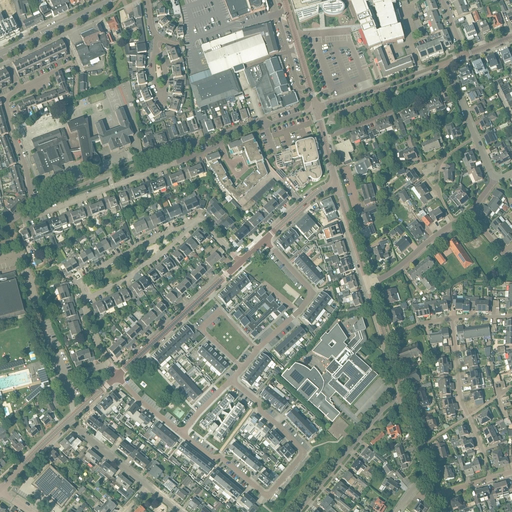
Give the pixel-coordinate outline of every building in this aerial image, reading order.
[(26,0),(25,0),(17,2),(20,16),(26,15),(23,5),(28,4),(26,0)] [(49,0),(53,8),(50,9),(54,17),(61,14),(67,11),(72,8),(67,0),(49,0)] [(222,0),(231,21),(266,7),(264,0),(222,0)] [(293,0),(293,1),(297,13),(297,14),(300,22),(319,14),(324,12),(325,13),(326,13),(327,14),(329,14),(330,15),(331,15),(333,15),(334,15),(335,15),(337,15),(338,14),(339,14),(341,13),(342,13),(342,12),(343,12),(343,11),(344,11),(344,10),(344,9),(344,8),(344,7),(344,6),(344,5),(343,5),(343,4),(342,4),(341,3),(340,3),(339,3),(341,1),(343,1),(342,0),(293,0)] [(350,0),(369,50),(372,49),(373,51),(374,52),(388,47),(387,46),(393,44),(393,43),(397,42),(398,44),(404,43),(403,40),(405,40),(404,38),(405,38),(402,28),(399,21),(401,20),(398,11),(397,11),(395,5),(396,5),(395,0),(350,0)] [(456,6),(457,9),(465,6),(462,0),(461,0),(459,1),(453,3),(455,7),(456,6)] [(502,1),(499,2),(503,13),(507,12),(502,1)] [(39,8),(40,10),(42,12),(41,13),(44,18),(51,14),(47,6),(45,2),(41,4),(42,7),(39,8)] [(165,10),(161,3),(158,4),(158,7),(157,8),(158,13),(157,13),(157,17),(158,17),(166,16),(165,10)] [(427,14),(436,10),(438,9),(436,6),(438,6),(437,4),(428,7),(430,12),(427,13),(427,14)] [(465,6),(457,9),(458,12),(457,12),(459,17),(467,13),(466,10),(470,8),(468,5),(465,6)] [(136,29),(139,43),(145,42),(143,28),(141,28),(140,19),(141,19),(139,7),(133,10),(134,12),(133,13),(135,20),(136,24),(137,29),(136,29)] [(427,14),(429,20),(438,17),(436,10),(427,14)] [(132,20),(135,20),(133,13),(128,15),(128,16),(129,21),(123,24),(125,29),(126,29),(127,32),(136,28),(134,25),(132,20)] [(40,14),(33,17),(34,19),(37,25),(44,22),(42,17),(40,14)] [(465,30),(463,30),(468,41),(474,39),(473,37),(477,36),(472,23),(474,22),(471,14),(465,17),(468,23),(469,28),(465,30)] [(499,14),(492,17),(495,25),(493,26),(494,29),(503,26),(501,21),(502,21),(499,14)] [(0,38),(3,37),(3,38),(8,35),(14,32),(14,33),(19,30),(18,30),(19,30),(13,17),(9,20),(8,21),(9,22),(5,24),(3,20),(1,16),(0,15),(0,22),(1,25),(0,26),(0,38)] [(169,23),(165,18),(165,17),(166,16),(158,17),(159,23),(160,25),(159,25),(162,28),(163,28),(169,23)] [(34,19),(33,17),(23,22),(26,30),(37,25),(34,19)] [(429,20),(432,27),(440,24),(439,21),(440,21),(438,17),(429,20)] [(118,26),(119,26),(116,19),(112,20),(112,21),(107,23),(110,30),(114,29),(117,36),(121,34),(121,29),(120,29),(118,26)] [(481,28),(481,29),(483,34),(490,31),(488,25),(487,26),(485,21),(482,23),(484,27),(481,28)] [(172,35),(175,28),(169,25),(168,24),(169,23),(163,28),(166,32),(168,33),(168,34),(171,36),(172,35)] [(243,65),(278,53),(278,52),(277,53),(270,25),(270,24),(245,31),(242,32),(201,46),(210,70),(189,78),(190,85),(227,71),(230,70),(233,69),(234,74),(245,70),(243,65)] [(440,24),(432,27),(435,34),(444,30),(442,26),(441,27),(440,24)] [(100,26),(93,29),(94,31),(101,45),(102,44),(104,48),(107,50),(109,49),(108,45),(107,40),(106,38),(103,29),(101,30),(100,26)] [(179,38),(183,37),(182,29),(176,29),(174,29),(175,28),(172,35),(177,37),(179,37),(179,38)] [(83,42),(74,46),(75,49),(83,68),(88,65),(89,67),(91,66),(91,65),(100,62),(98,58),(105,55),(102,48),(101,45),(94,31),(93,29),(80,34),(81,37),(83,42)] [(447,31),(441,33),(443,39),(417,49),(422,62),(444,53),(442,49),(450,46),(449,44),(451,44),(447,31)] [(440,36),(439,34),(427,39),(429,43),(431,42),(430,40),(440,36)] [(62,41),(54,45),(60,59),(63,58),(60,53),(64,51),(66,56),(69,55),(62,41)] [(145,42),(139,43),(136,43),(136,47),(135,51),(130,52),(128,44),(124,45),(125,56),(126,56),(129,56),(144,57),(144,56),(142,56),(142,53),(146,53),(145,42)] [(54,45),(46,49),(52,63),(54,62),(52,57),(56,55),(58,60),(60,59),(54,45)] [(168,52),(167,52),(169,58),(177,55),(175,49),(174,50),(174,48),(166,46),(168,52)] [(379,65),(380,68),(395,62),(390,47),(388,47),(374,52),(377,60),(374,61),(374,60),(376,66),(376,65),(379,65)] [(46,49),(37,53),(44,67),(46,66),(44,61),(47,59),(50,64),(52,63),(46,49)] [(511,55),(511,56),(508,50),(500,53),(504,64),(510,62),(511,65),(511,55)] [(37,53),(29,57),(36,71),(38,70),(36,64),(39,63),(42,68),(44,67),(37,53)] [(177,55),(169,58),(170,61),(171,61),(173,65),(184,62),(182,58),(179,59),(177,55)] [(395,62),(380,68),(384,79),(414,67),(413,65),(415,64),(412,55),(395,62)] [(486,59),(488,63),(491,69),(496,67),(498,71),(503,69),(499,60),(499,61),(497,62),(494,56),(486,59)] [(29,57),(21,61),(28,75),(30,73),(28,68),(31,67),(34,72),(36,71),(29,57)] [(295,104),(279,58),(265,63),(249,69),(265,115),(276,111),(276,108),(278,107),(279,110),(295,104)] [(21,61),(13,65),(20,78),(22,77),(20,72),(23,71),(26,76),(28,75),(21,61)] [(484,77),(487,76),(489,80),(491,79),(489,75),(486,66),(483,67),(481,61),(473,64),(475,68),(474,69),(475,70),(477,74),(483,72),(484,77)] [(173,67),(172,68),(173,73),(181,72),(181,68),(184,68),(184,62),(173,65),(173,67)] [(132,68),(132,72),(143,71),(144,69),(144,67),(145,67),(145,63),(136,63),(132,63),(132,68)] [(476,88),(479,87),(472,71),(469,72),(467,68),(459,71),(461,75),(460,75),(460,76),(462,83),(469,80),(471,84),(475,83),(476,86),(475,86),(476,88)] [(6,70),(0,73),(0,79),(4,88),(6,87),(4,82),(7,80),(10,85),(12,84),(6,70)] [(190,85),(198,108),(208,105),(217,102),(225,99),(234,96),(239,94),(230,70),(227,71),(190,85)] [(132,72),(132,75),(133,78),(137,77),(137,81),(146,79),(145,74),(144,74),(144,71),(143,71),(132,72)] [(54,75),(56,80),(63,78),(66,77),(65,76),(63,77),(61,72),(54,75)] [(181,72),(173,73),(173,77),(174,77),(175,79),(175,81),(186,81),(189,81),(188,79),(186,79),(186,76),(182,76),(181,72)] [(58,86),(65,83),(64,83),(65,83),(63,78),(56,80),(58,86)] [(135,91),(147,88),(146,83),(147,83),(146,79),(137,81),(138,85),(134,85),(135,91)] [(173,86),(173,89),(182,90),(182,86),(186,86),(190,87),(189,81),(186,81),(175,81),(175,84),(175,86),(173,86)] [(65,83),(58,86),(60,90),(69,94),(68,92),(65,83)] [(473,94),(469,96),(472,103),(477,101),(479,100),(478,97),(483,94),(482,90),(484,89),(482,86),(480,87),(479,87),(476,88),(475,89),(476,92),(473,94)] [(151,95),(149,91),(148,92),(147,88),(135,91),(137,96),(141,94),(142,98),(151,95)] [(185,95),(181,94),(182,90),(173,89),(173,93),(174,93),(174,97),(185,100),(185,95)] [(60,90),(55,92),(58,98),(62,97),(65,95),(69,94),(60,90)] [(241,93),(239,94),(234,96),(236,101),(242,121),(248,119),(245,110),(242,111),(238,98),(243,96),(242,92),(241,93)] [(142,108),(153,103),(151,99),(152,98),(151,95),(142,98),(144,102),(140,103),(142,108)] [(234,96),(225,99),(227,105),(233,124),(239,122),(236,113),(234,114),(230,103),(236,101),(234,96)] [(439,99),(432,101),(436,110),(436,109),(437,112),(446,108),(445,106),(449,104),(454,103),(452,96),(444,99),(446,102),(441,103),(439,99)] [(183,105),(185,100),(174,97),(174,98),(172,102),(171,101),(170,105),(179,108),(180,104),(183,105)] [(33,98),(28,100),(31,107),(36,105),(34,100),(33,98)] [(231,125),(228,115),(225,116),(222,106),(227,105),(225,99),(217,102),(219,107),(218,108),(225,127),(231,125)] [(23,102),(23,104),(26,110),(25,109),(31,107),(28,100),(23,102)] [(428,109),(422,111),(423,115),(425,118),(425,119),(429,117),(429,115),(430,112),(436,110),(432,101),(426,104),(428,109)] [(486,105),(484,101),(475,105),(477,108),(474,110),(477,117),(484,114),(482,110),(486,108),(485,106),(486,105)] [(222,127),(219,118),(217,119),(214,109),(218,108),(219,107),(217,102),(208,105),(210,109),(214,122),(215,125),(216,129),(222,127)] [(148,116),(158,109),(156,106),(155,106),(153,103),(142,108),(148,116)] [(26,110),(23,104),(18,106),(18,107),(16,108),(18,112),(20,111),(20,113),(25,111),(26,110)] [(179,108),(170,105),(169,110),(170,111),(169,112),(165,113),(167,120),(171,118),(174,117),(175,117),(174,115),(175,113),(177,113),(179,108)] [(199,109),(195,110),(197,118),(202,116),(207,129),(206,129),(207,133),(211,132),(211,131),(213,131),(210,121),(208,122),(204,111),(210,109),(208,105),(198,108),(199,109)] [(167,120),(165,113),(161,115),(160,112),(158,109),(148,116),(151,114),(154,118),(153,119),(156,123),(167,120)] [(423,115),(422,111),(416,114),(414,109),(407,112),(411,120),(420,116),(420,117),(423,118),(425,118),(423,115)] [(95,153),(91,144),(100,140),(102,148),(108,145),(111,153),(130,145),(128,138),(133,136),(129,125),(123,110),(115,113),(121,128),(106,134),(102,123),(95,125),(99,136),(90,140),(88,120),(84,121),(83,118),(67,125),(71,134),(77,132),(80,149),(69,150),(65,139),(67,139),(64,131),(60,133),(59,130),(31,141),(34,148),(36,148),(38,154),(32,156),(40,177),(49,174),(49,173),(53,171),(54,174),(63,171),(61,165),(65,163),(66,165),(74,162),(70,153),(81,151),(83,163),(87,160),(87,161),(88,162),(89,163),(90,164),(91,164),(92,165),(93,165),(94,165),(95,165),(96,165),(97,166),(97,165),(98,165),(99,165),(99,164),(100,164),(100,163),(100,162),(100,161),(100,160),(100,159),(99,158),(99,157),(98,156),(97,155),(97,154),(95,153)] [(195,123),(198,122),(197,118),(195,110),(191,112),(193,117),(186,119),(188,125),(191,134),(191,133),(195,132),(195,131),(198,130),(195,123)] [(402,123),(411,120),(407,112),(401,114),(403,119),(397,122),(399,129),(400,131),(405,129),(402,123)] [(487,116),(485,117),(480,119),(482,123),(479,124),(483,132),(485,131),(486,131),(485,130),(490,128),(487,123),(496,118),(494,113),(487,116)] [(188,133),(185,126),(188,125),(186,119),(184,114),(181,115),(184,123),(177,125),(176,125),(177,129),(178,128),(181,137),(185,135),(184,134),(188,133)] [(178,140),(175,129),(177,129),(176,125),(177,125),(174,117),(171,118),(174,126),(167,129),(169,134),(170,139),(171,142),(178,140)] [(389,119),(382,122),(386,130),(392,127),(394,131),(399,129),(397,122),(391,124),(389,119)] [(376,128),(371,130),(372,132),(374,137),(378,135),(377,134),(386,130),(382,122),(376,125),(376,126),(375,126),(376,128)] [(462,136),(460,132),(461,132),(460,128),(455,130),(452,124),(445,127),(447,131),(450,136),(452,135),(454,141),(458,139),(458,138),(462,136)] [(364,129),(357,132),(360,140),(361,140),(362,142),(366,140),(366,141),(371,139),(371,141),(372,141),(375,139),(374,137),(372,132),(371,130),(366,132),(365,130),(365,131),(364,129)] [(488,136),(484,138),(488,146),(498,141),(494,133),(493,130),(486,133),(488,136)] [(142,140),(144,146),(146,150),(153,148),(150,141),(154,140),(151,131),(144,133),(146,139),(142,140)] [(170,139),(169,134),(168,134),(167,131),(162,132),(153,135),(154,138),(155,138),(156,142),(158,141),(160,146),(167,143),(166,140),(169,139),(170,139)] [(351,144),(360,140),(357,132),(351,135),(351,136),(347,137),(348,140),(349,140),(351,144)] [(421,145),(423,149),(425,153),(436,149),(436,150),(441,148),(439,144),(442,142),(443,143),(439,133),(434,135),(435,139),(421,145)] [(256,164),(263,161),(256,144),(254,145),(253,142),(256,141),(253,136),(240,141),(241,142),(238,143),(238,142),(228,146),(230,152),(231,151),(233,156),(238,154),(239,154),(245,152),(250,165),(255,163),(256,164)] [(405,150),(399,153),(399,159),(406,159),(407,161),(414,158),(415,160),(418,159),(413,148),(416,147),(412,136),(408,137),(410,142),(408,143),(410,148),(408,149),(407,149),(406,149),(405,149),(405,150)] [(0,145),(2,145),(9,142),(6,137),(0,139),(0,140),(1,142),(0,142),(0,145)] [(303,144),(303,145),(300,146),(300,144),(295,145),(296,149),(293,150),(292,148),(288,149),(288,151),(281,153),(282,155),(274,157),(277,167),(279,170),(286,168),(285,168),(284,168),(283,165),(292,163),(291,161),(302,158),(305,174),(302,174),(301,172),(292,179),(290,176),(293,174),(292,174),(286,179),(295,190),(295,189),(297,187),(298,189),(302,186),(301,185),(303,184),(305,185),(305,186),(309,183),(307,180),(309,178),(310,179),(311,180),(312,181),(313,181),(314,182),(315,182),(316,182),(317,181),(318,181),(319,180),(320,179),(321,178),(321,177),(321,175),(321,174),(319,168),(317,169),(316,164),(317,163),(316,163),(315,161),(317,160),(316,156),(315,153),(318,152),(317,148),(316,148),(315,145),(316,145),(315,140),(307,142),(304,142),(304,143),(303,143),(303,144)] [(349,153),(354,151),(351,144),(349,140),(348,140),(344,142),(344,141),(341,142),(341,143),(335,146),(342,164),(344,163),(351,160),(349,153)] [(2,145),(4,150),(11,148),(9,142),(2,145)] [(5,156),(12,153),(13,153),(11,148),(4,150),(6,156),(5,156)] [(504,156),(500,157),(504,165),(510,161),(505,151),(502,152),(504,156)] [(461,171),(461,172),(462,173),(467,170),(468,170),(474,167),(475,167),(473,163),(476,162),(472,152),(465,155),(469,165),(467,166),(468,169),(461,171)] [(209,167),(209,168),(218,163),(216,161),(220,159),(218,153),(205,158),(207,164),(209,163),(210,166),(209,167)] [(504,165),(500,157),(497,159),(496,155),(493,157),(498,168),(504,165)] [(376,169),(374,165),(378,163),(375,156),(370,158),(369,156),(358,161),(359,164),(355,166),(359,177),(367,174),(366,171),(371,169),(372,169),(373,170),(376,169)] [(194,168),(198,178),(199,178),(198,176),(206,173),(202,162),(196,164),(197,167),(194,168)] [(231,196),(232,195),(233,189),(231,187),(232,186),(229,180),(228,180),(225,176),(226,176),(220,164),(219,165),(218,163),(209,168),(212,172),(213,171),(217,178),(216,179),(221,187),(222,187),(224,190),(225,190),(231,196)] [(233,189),(232,195),(233,196),(232,197),(238,202),(243,197),(243,196),(246,194),(253,188),(253,187),(259,181),(260,182),(263,179),(267,175),(265,170),(264,170),(262,165),(257,167),(258,170),(255,173),(254,173),(244,182),(245,182),(242,186),(241,185),(236,189),(235,189),(233,189)] [(454,172),(454,170),(454,165),(446,165),(446,172),(444,172),(444,183),(452,182),(452,172),(454,172)] [(5,176),(5,177),(19,173),(18,166),(9,169),(11,173),(4,175),(4,177),(5,176)] [(183,169),(188,180),(196,177),(197,179),(198,178),(194,168),(190,169),(189,167),(183,169)] [(481,176),(482,176),(479,169),(475,170),(474,167),(468,170),(467,170),(462,173),(462,174),(460,184),(462,177),(463,175),(468,172),(469,175),(472,174),(475,183),(483,180),(481,176)] [(175,175),(179,185),(180,185),(180,183),(188,180),(183,169),(178,171),(179,174),(175,175)] [(399,170),(397,171),(398,176),(405,174),(407,175),(406,176),(412,184),(419,179),(413,171),(410,173),(408,170),(405,171),(404,169),(399,170)] [(277,171),(275,173),(282,180),(286,176),(280,170),(277,171)] [(12,177),(13,181),(21,179),(19,173),(5,177),(5,179),(9,178),(12,177)] [(165,176),(169,187),(177,184),(178,186),(179,185),(175,175),(172,176),(171,174),(165,176)] [(156,182),(160,190),(169,187),(165,176),(159,178),(160,181),(156,182)] [(9,187),(10,189),(23,186),(21,179),(13,181),(14,186),(9,187)] [(276,185),(272,180),(241,209),(241,210),(245,213),(254,205),(254,204),(256,203),(276,185)] [(146,183),(150,194),(160,190),(156,182),(153,183),(152,181),(146,183)] [(138,189),(141,198),(150,194),(146,183),(140,185),(141,188),(138,189)] [(372,185),(367,186),(362,188),(366,201),(364,202),(365,206),(370,204),(375,203),(374,199),(376,199),(372,185)] [(423,185),(419,188),(416,190),(421,198),(420,199),(424,205),(431,199),(427,194),(429,193),(423,185)] [(15,190),(17,194),(24,192),(25,192),(23,186),(10,189),(11,191),(15,190)] [(454,200),(453,201),(458,207),(461,205),(462,205),(469,200),(465,195),(468,193),(465,189),(462,186),(457,191),(455,192),(456,193),(457,194),(453,198),(454,200)] [(127,190),(132,201),(141,198),(138,189),(134,190),(133,188),(127,190)] [(132,201),(127,190),(121,192),(122,195),(119,196),(121,202),(119,202),(122,208),(129,205),(128,202),(132,201)] [(410,200),(404,190),(396,195),(398,198),(400,197),(404,203),(410,200)] [(496,190),(492,195),(494,197),(501,201),(503,203),(506,200),(504,198),(505,197),(500,193),(496,190)] [(277,195),(275,198),(278,201),(283,206),(288,202),(286,200),(289,197),(287,195),(287,194),(286,195),(283,191),(282,191),(277,195)] [(24,192),(17,194),(18,197),(16,199),(21,204),(25,200),(26,199),(24,192)] [(188,197),(193,210),(196,208),(197,210),(200,209),(203,210),(205,205),(206,202),(200,200),(198,196),(196,197),(194,193),(190,195),(191,196),(188,197)] [(116,203),(114,198),(111,199),(110,197),(104,199),(108,210),(115,207),(117,212),(120,211),(117,203),(116,203)] [(179,200),(186,215),(191,213),(191,211),(193,210),(188,197),(180,201),(179,200)] [(494,197),(490,202),(499,209),(503,203),(501,201),(494,197)] [(275,198),(268,204),(274,211),(276,208),(278,210),(283,206),(278,201),(275,198)] [(16,199),(13,202),(10,199),(9,201),(17,209),(22,204),(21,204),(16,199)] [(99,204),(95,205),(99,213),(100,216),(101,215),(100,213),(108,210),(104,199),(98,201),(99,204)] [(321,206),(320,207),(321,210),(322,210),(325,217),(328,223),(338,219),(335,212),(336,212),(330,199),(320,203),(321,206)] [(177,206),(172,208),(176,217),(179,216),(180,218),(186,215),(179,200),(175,202),(177,206)] [(212,214),(214,217),(221,210),(217,206),(218,205),(213,200),(209,203),(212,206),(206,211),(210,216),(212,214)] [(232,200),(230,202),(237,208),(239,206),(232,200)] [(17,209),(9,201),(7,203),(9,205),(6,208),(12,214),(17,209)] [(490,202),(487,207),(495,214),(499,209),(490,202)] [(91,204),(85,206),(89,217),(99,213),(95,205),(92,206),(91,204)] [(263,209),(260,211),(268,220),(273,215),(271,213),(274,211),(268,204),(263,209)] [(484,205),(480,211),(485,214),(483,216),(487,219),(489,220),(490,218),(489,217),(490,215),(492,217),(495,214),(487,207),(484,205)] [(80,211),(77,212),(80,220),(83,219),(83,220),(84,221),(85,220),(86,219),(85,218),(89,217),(85,206),(79,208),(80,211)] [(365,226),(373,223),(369,214),(373,213),(374,213),(378,211),(376,206),(364,211),(365,214),(361,215),(363,222),(362,222),(363,226),(364,226),(365,226)] [(167,209),(163,210),(169,223),(174,220),(173,218),(176,217),(172,208),(168,210),(167,209)] [(155,215),(159,224),(162,223),(163,225),(169,223),(163,210),(162,209),(154,213),(155,215)] [(432,222),(433,221),(436,219),(438,222),(444,218),(439,209),(432,213),(432,212),(428,214),(432,222)] [(214,220),(219,225),(228,216),(226,213),(225,214),(221,210),(214,217),(216,219),(214,220)] [(72,211),(66,213),(71,224),(74,223),(75,226),(81,223),(80,220),(77,212),(73,214),(72,211)] [(258,213),(253,218),(259,224),(262,222),(264,224),(268,220),(260,211),(258,213)] [(61,218),(58,219),(60,224),(61,228),(71,224),(66,213),(60,215),(61,218)] [(150,216),(146,218),(152,230),(157,228),(156,226),(159,224),(155,215),(150,218),(150,216)] [(228,216),(219,225),(223,230),(225,228),(227,230),(234,224),(229,219),(230,219),(228,217),(228,216)] [(307,216),(298,224),(295,227),(309,242),(311,241),(315,237),(313,235),(319,229),(307,216)] [(427,216),(422,220),(428,227),(433,223),(427,216)] [(54,218),(48,220),(52,231),(53,233),(55,232),(57,232),(58,232),(59,233),(61,232),(63,232),(61,228),(60,224),(58,219),(55,221),(54,218)] [(144,221),(138,223),(142,232),(145,231),(146,233),(152,230),(146,218),(143,219),(144,221)] [(249,228),(253,233),(258,229),(256,227),(259,224),(253,218),(249,221),(248,221),(245,224),(246,224),(249,228)] [(495,230),(497,229),(503,224),(499,218),(490,225),(495,230)] [(43,225),(39,226),(43,237),(53,233),(52,231),(48,220),(42,222),(43,225)] [(422,229),(419,224),(416,221),(410,226),(412,229),(409,232),(416,240),(423,234),(420,231),(422,229)] [(342,236),(341,231),(339,226),(338,226),(337,222),(326,227),(322,230),(324,236),(327,244),(333,242),(338,241),(338,240),(337,241),(336,238),(342,236)] [(497,229),(501,233),(509,227),(505,222),(503,224),(497,229)] [(122,231),(116,234),(121,242),(124,241),(125,243),(131,240),(129,237),(130,236),(125,223),(122,226),(123,227),(120,229),(122,231)] [(142,232),(138,223),(133,226),(134,229),(131,231),(134,238),(140,235),(139,233),(142,232)] [(253,233),(249,228),(246,224),(245,224),(242,227),(238,231),(244,238),(247,235),(249,237),(253,233)] [(35,225),(29,227),(34,241),(44,238),(43,237),(39,226),(36,228),(35,225)] [(399,226),(395,230),(401,236),(405,232),(399,226)] [(34,241),(29,227),(23,230),(24,232),(20,233),(24,242),(26,241),(27,242),(28,243),(30,244),(32,243),(32,242),(34,241)] [(501,233),(505,238),(511,232),(511,229),(509,227),(501,233)] [(299,237),(291,229),(286,233),(294,242),(299,237)] [(199,230),(192,236),(200,245),(207,239),(208,240),(211,238),(204,230),(202,233),(199,230)] [(238,231),(231,238),(234,242),(231,244),(236,249),(239,247),(244,242),(242,240),(244,238),(238,231)] [(511,232),(505,238),(503,240),(507,245),(511,241),(511,234),(511,233),(511,232)] [(294,242),(286,233),(281,238),(289,246),(294,242)] [(111,237),(108,239),(114,249),(120,246),(119,244),(121,242),(116,234),(111,237)] [(192,236),(185,242),(193,251),(200,245),(192,236)] [(289,246),(281,238),(276,242),(284,251),(289,246)] [(401,253),(410,245),(404,238),(402,239),(401,238),(398,241),(399,242),(395,246),(399,250),(398,251),(400,253),(401,252),(401,253)] [(106,241),(100,244),(105,252),(108,251),(109,253),(114,249),(108,239),(106,241)] [(447,244),(450,248),(465,269),(473,264),(460,245),(459,246),(454,239),(447,244)] [(386,241),(378,243),(380,248),(374,250),(376,258),(377,262),(385,260),(384,259),(389,257),(388,254),(383,256),(381,251),(383,250),(384,249),(384,248),(385,248),(385,247),(385,246),(384,245),(387,244),(386,241)] [(185,242),(178,249),(186,257),(193,251),(185,242)] [(326,248),(332,246),(334,252),(345,248),(343,242),(334,245),(333,242),(327,244),(325,245),(320,246),(321,249),(326,247),(326,248)] [(92,247),(94,252),(99,258),(104,255),(103,253),(105,252),(100,244),(95,247),(94,246),(92,247)] [(204,251),(207,254),(213,249),(210,246),(204,251)] [(225,259),(222,255),(224,252),(220,248),(210,257),(216,264),(219,261),(221,263),(225,259)] [(345,248),(334,252),(334,254),(338,253),(339,256),(347,254),(345,248)] [(186,257),(178,249),(171,255),(179,264),(186,257)] [(90,250),(84,253),(89,261),(92,260),(93,262),(99,258),(94,252),(92,253),(90,250)] [(78,253),(75,255),(82,268),(88,265),(87,263),(89,261),(84,253),(80,256),(78,253)] [(446,262),(439,253),(434,256),(441,265),(446,262)] [(302,254),(293,262),(298,267),(307,259),(302,254)] [(68,259),(67,259),(73,271),(75,269),(77,271),(82,268),(75,255),(74,255),(72,256),(71,256),(70,257),(69,257),(67,259),(68,259)] [(170,257),(162,263),(169,272),(177,266),(170,257)] [(213,266),(216,264),(210,257),(205,262),(203,264),(211,273),(215,268),(213,266)] [(429,258),(418,266),(424,273),(434,265),(429,258)] [(73,271),(67,259),(67,260),(68,262),(63,266),(65,269),(62,271),(66,278),(72,274),(70,272),(73,271)] [(311,264),(307,259),(298,267),(302,272),(311,264)] [(350,265),(348,259),(340,262),(341,264),(337,265),(338,269),(342,268),(350,265)] [(199,267),(195,271),(201,277),(204,275),(206,277),(211,273),(203,264),(200,261),(196,264),(199,267)] [(169,272),(162,263),(154,268),(161,278),(162,278),(163,279),(164,279),(163,277),(166,274),(169,278),(172,276),(169,272)] [(315,269),(311,264),(302,272),(307,277),(315,269)] [(352,271),(350,265),(342,268),(338,269),(340,274),(343,273),(344,273),(352,271)] [(424,273),(418,266),(408,274),(413,281),(418,277),(420,280),(423,278),(421,275),(424,273)] [(161,278),(154,268),(147,274),(152,281),(151,282),(154,286),(155,285),(154,283),(155,283),(158,280),(161,278)] [(320,274),(315,269),(307,277),(311,281),(320,274)] [(187,276),(187,277),(196,286),(201,282),(199,280),(201,277),(195,271),(188,277),(187,276)] [(17,279),(15,272),(0,276),(0,274),(0,320),(26,314),(17,279)] [(250,283),(242,274),(237,279),(245,287),(250,283)] [(324,278),(320,274),(311,281),(316,286),(324,278)] [(356,282),(354,276),(349,278),(346,279),(345,279),(344,276),(335,279),(336,282),(342,280),(344,286),(348,285),(356,282)] [(435,286),(428,276),(421,282),(428,291),(430,290),(434,286),(435,286)] [(143,277),(135,282),(142,292),(146,289),(149,287),(151,289),(153,287),(149,283),(145,277),(144,278),(143,277)] [(185,280),(181,284),(187,291),(189,288),(191,291),(196,286),(187,277),(185,279),(185,280)] [(245,287),(237,279),(232,283),(240,292),(245,287)] [(128,289),(128,290),(131,295),(132,296),(134,300),(135,298),(135,297),(142,292),(135,282),(128,288),(128,289)] [(356,282),(348,285),(344,286),(345,288),(348,287),(349,290),(357,288),(356,282)] [(57,289),(59,295),(68,292),(67,290),(69,289),(67,283),(60,285),(60,284),(54,286),(55,290),(57,289)] [(240,292),(232,283),(228,288),(235,296),(240,292)] [(184,293),(187,291),(181,284),(176,289),(175,288),(172,290),(181,300),(186,295),(184,293)] [(235,296),(228,288),(223,292),(231,300),(235,296)] [(126,289),(117,293),(122,304),(130,300),(131,302),(134,300),(132,296),(131,295),(129,296),(126,289)] [(257,290),(246,300),(248,303),(255,297),(260,302),(266,296),(265,294),(266,293),(262,289),(258,292),(257,290)] [(395,294),(397,293),(396,289),(394,290),(385,292),(389,304),(397,302),(395,294)] [(181,300),(172,290),(170,292),(171,293),(164,299),(165,301),(170,306),(175,302),(176,304),(181,300)] [(60,301),(61,304),(73,301),(71,294),(69,295),(68,292),(59,295),(61,301),(60,301)] [(231,300),(223,292),(218,297),(226,305),(231,300)] [(331,299),(322,292),(318,297),(327,305),(331,299)] [(117,293),(109,297),(114,308),(122,304),(117,293)] [(350,303),(361,299),(359,293),(350,296),(349,293),(338,297),(339,299),(343,298),(348,297),(350,303)] [(268,298),(266,296),(260,302),(254,307),(257,311),(265,304),(270,309),(275,304),(273,302),(275,300),(270,296),(268,298)] [(463,312),(463,302),(463,297),(453,296),(453,305),(454,304),(456,304),(456,310),(463,310),(463,312)] [(109,297),(100,301),(106,312),(114,308),(109,297)] [(327,305),(318,297),(314,303),(323,310),(327,305)] [(444,302),(440,303),(442,312),(448,310),(447,306),(451,305),(450,297),(443,298),(444,302)] [(472,306),(472,305),(473,298),(466,298),(466,301),(463,301),(463,297),(463,302),(463,312),(470,312),(470,306),(472,306)] [(476,312),(482,312),(482,302),(478,302),(479,298),(473,298),(472,305),(476,305),(476,312)] [(482,302),(482,312),(489,312),(489,306),(492,306),(492,298),(486,298),(486,303),(482,302)] [(363,305),(361,299),(350,303),(350,305),(354,304),(355,307),(363,305)] [(239,321),(253,308),(248,303),(246,300),(243,303),(249,310),(245,314),(238,307),(234,311),(236,313),(233,316),(237,321),(238,320),(239,321)] [(440,300),(430,302),(432,310),(435,309),(436,314),(442,313),(442,312),(440,303),(440,300)] [(63,307),(64,313),(73,310),(73,307),(75,307),(73,301),(61,304),(62,308),(63,307)] [(106,312),(100,301),(92,306),(97,316),(102,314),(106,312)] [(432,310),(430,302),(424,303),(425,307),(422,308),(424,317),(430,315),(429,310),(432,310)] [(152,309),(161,318),(166,314),(164,312),(166,310),(164,308),(165,308),(164,307),(160,303),(156,307),(155,306),(152,308),(152,309)] [(323,310),(314,303),(310,308),(319,315),(323,310)] [(277,318),(286,310),(282,305),(279,308),(275,304),(270,309),(262,316),(266,319),(273,313),(277,318)] [(418,305),(412,306),(413,314),(416,313),(417,318),(424,317),(422,308),(418,309),(418,305)] [(255,323),(251,318),(257,311),(254,307),(253,308),(239,321),(241,322),(240,323),(244,328),(247,326),(249,328),(255,323)] [(310,308),(306,313),(315,320),(318,322),(322,317),(319,315),(310,308)] [(151,312),(146,317),(152,323),(154,320),(156,323),(161,318),(152,309),(150,311),(151,312)] [(400,309),(395,311),(390,312),(394,324),(402,322),(400,314),(402,313),(400,309)] [(65,319),(66,322),(78,318),(77,312),(74,313),(73,310),(64,313),(66,318),(65,319)] [(315,320),(306,313),(302,318),(311,325),(315,320)] [(258,326),(266,319),(262,316),(255,323),(249,328),(253,332),(250,335),(254,339),(263,331),(258,326)] [(140,320),(137,322),(146,332),(151,327),(149,325),(152,323),(146,317),(141,321),(140,320)] [(68,325),(70,331),(79,328),(78,325),(80,324),(78,318),(66,322),(67,326),(68,325)] [(333,404),(330,402),(331,401),(328,398),(335,391),(343,398),(350,405),(377,376),(370,369),(355,356),(365,344),(366,343),(366,342),(366,341),(366,340),(366,339),(364,331),(365,331),(361,320),(356,325),(353,326),(353,328),(350,331),(350,332),(350,333),(350,334),(351,334),(351,335),(352,335),(354,334),(355,337),(353,339),(346,347),(343,344),(346,340),(337,326),(327,336),(325,335),(320,340),(322,342),(312,353),(328,361),(332,357),(335,359),(325,370),(327,371),(326,374),(321,377),(320,375),(319,374),(317,372),(316,370),(314,368),(310,372),(308,370),(307,369),(305,368),(303,367),(302,366),(299,365),(297,365),(295,364),(288,371),(287,370),(281,377),(297,391),(296,392),(307,402),(308,401),(332,423),(340,414),(333,409),(334,407),(332,405),(333,404)] [(136,325),(131,330),(137,337),(140,334),(142,336),(146,332),(137,322),(135,324),(136,325)] [(189,339),(194,334),(186,326),(181,330),(189,339)] [(464,340),(465,340),(465,338),(463,329),(463,326),(456,327),(458,338),(464,337),(464,340)] [(302,338),(306,334),(299,327),(296,331),(302,338)] [(79,328),(70,331),(73,339),(73,340),(84,336),(82,330),(80,331),(79,328)] [(441,329),(442,332),(443,342),(443,340),(449,339),(448,328),(441,329)] [(125,334),(123,336),(132,345),(136,341),(134,339),(137,337),(131,330),(126,335),(125,334)] [(189,339),(181,330),(176,335),(184,343),(189,339)] [(299,341),(302,338),(296,331),(292,334),(299,341)] [(295,344),(299,341),(292,334),(288,338),(295,344)] [(184,343),(176,335),(171,339),(179,348),(184,343)] [(121,339),(116,343),(122,350),(125,348),(127,350),(132,345),(123,336),(120,338),(121,339)] [(291,348),(295,344),(288,338),(285,341),(291,348)] [(179,348),(171,339),(167,344),(174,352),(179,348)] [(288,351),(291,348),(285,341),(281,344),(288,351)] [(122,350),(116,343),(109,350),(117,359),(122,355),(120,352),(122,350)] [(174,352),(167,344),(162,348),(170,357),(174,352)] [(202,357),(210,348),(205,344),(197,352),(202,357)] [(288,351),(281,344),(277,348),(284,355),(288,351)] [(395,353),(399,364),(412,359),(412,358),(421,355),(417,344),(395,353)] [(170,357),(162,348),(157,353),(165,361),(170,357)] [(207,361),(215,353),(210,348),(202,357),(207,361)] [(280,358),(284,355),(277,348),(274,351),(280,358)] [(82,352),(85,361),(88,360),(89,362),(95,360),(92,349),(87,351),(82,352)] [(85,361),(82,352),(82,351),(75,352),(76,353),(70,356),(73,362),(74,362),(76,366),(82,364),(81,362),(85,361)] [(464,359),(465,362),(479,359),(478,354),(475,355),(475,351),(467,352),(467,354),(467,358),(464,359)] [(157,353),(152,357),(162,368),(167,363),(165,361),(157,353)] [(212,366),(220,357),(215,353),(207,361),(212,366)] [(262,354),(258,359),(267,366),(270,368),(271,367),(274,363),(271,361),(262,354)] [(438,360),(439,368),(451,366),(451,363),(447,363),(447,359),(445,359),(445,355),(438,356),(438,360)] [(217,370),(224,362),(220,357),(212,366),(217,370)] [(263,371),(267,366),(258,359),(254,364),(263,371)] [(22,360),(0,365),(0,370),(24,365),(22,360)] [(476,360),(465,362),(465,366),(469,365),(470,371),(478,369),(476,360)] [(217,370),(214,373),(219,377),(221,375),(229,366),(224,362),(217,370)] [(169,370),(167,372),(171,377),(179,369),(181,367),(177,363),(175,365),(174,366),(171,368),(169,370)] [(259,377),(263,371),(254,364),(250,369),(259,377)] [(47,379),(44,365),(40,366),(41,370),(39,371),(41,381),(40,381),(41,383),(44,382),(43,380),(47,379)] [(449,374),(448,370),(452,370),(451,366),(439,368),(437,368),(437,373),(440,372),(440,375),(441,378),(447,377),(447,374),(449,374)] [(179,369),(171,377),(176,382),(184,374),(179,369)] [(259,377),(250,369),(246,375),(255,382),(259,377)] [(471,377),(468,378),(468,382),(483,379),(483,374),(479,374),(478,369),(470,371),(471,377)] [(417,371),(404,376),(407,385),(420,380),(417,371)] [(184,374),(176,382),(180,387),(188,379),(184,374)] [(255,382),(246,375),(242,380),(251,387),(255,382)] [(188,379),(180,387),(185,392),(193,384),(188,379)] [(439,388),(439,389),(454,387),(453,384),(450,384),(449,380),(443,381),(443,379),(441,379),(441,381),(439,381),(439,382),(438,383),(438,387),(439,388)] [(483,379),(468,382),(469,385),(472,384),(473,385),(471,386),(472,391),(482,389),(481,386),(484,385),(483,379)] [(193,384),(185,392),(189,397),(197,389),(193,384)] [(260,395),(265,400),(273,391),(267,386),(260,395)] [(27,401),(28,402),(44,389),(44,388),(44,387),(27,401)] [(454,387),(439,389),(440,393),(442,392),(442,396),(443,396),(447,396),(447,399),(452,398),(451,391),(454,390),(454,387)] [(426,399),(423,388),(415,390),(417,396),(418,396),(420,401),(418,401),(421,409),(429,406),(429,405),(431,404),(430,400),(429,399),(427,400),(427,399),(426,399)] [(197,389),(189,397),(194,402),(202,394),(197,389)] [(265,400),(270,404),(278,395),(273,391),(265,400)] [(114,392),(110,396),(113,399),(119,406),(120,406),(119,405),(123,401),(122,400),(126,396),(120,392),(117,395),(114,392)] [(474,394),(469,395),(470,398),(474,398),(475,404),(476,406),(484,404),(483,400),(482,395),(481,392),(474,394)] [(200,424),(199,425),(205,431),(209,426),(211,428),(209,431),(213,434),(215,432),(216,433),(217,433),(213,438),(220,442),(221,441),(222,439),(227,433),(228,431),(236,421),(238,418),(242,412),(244,410),(244,409),(238,404),(235,408),(219,430),(218,429),(214,425),(212,424),(217,418),(218,417),(222,413),(228,407),(230,405),(234,401),(228,395),(227,396),(225,398),(220,404),(218,406),(210,415),(208,417),(203,422),(200,424)] [(270,404),(275,408),(283,399),(278,395),(270,404)] [(108,398),(104,402),(112,411),(113,412),(116,409),(119,406),(113,399),(110,401),(108,398)] [(447,402),(444,402),(444,403),(445,410),(457,407),(457,404),(453,405),(452,398),(447,399),(446,399),(447,402)] [(283,399),(275,408),(281,412),(288,403),(283,399)] [(104,402),(99,406),(102,409),(100,411),(103,415),(104,415),(105,416),(107,414),(108,415),(112,411),(104,402)] [(134,404),(126,414),(130,417),(130,418),(133,421),(139,413),(136,411),(139,408),(134,404)] [(50,405),(47,406),(49,410),(43,415),(45,417),(41,421),(46,426),(52,421),(47,416),(50,413),(51,413),(53,412),(50,405)] [(457,407),(445,410),(442,411),(443,414),(443,415),(446,414),(447,417),(451,416),(452,418),(456,417),(455,415),(456,415),(455,411),(458,410),(457,407)] [(491,414),(490,414),(488,409),(481,412),(483,416),(476,419),(478,424),(480,423),(481,426),(491,421),(488,415),(491,414)] [(286,417),(290,421),(297,414),(293,410),(286,417)] [(139,413),(133,421),(136,423),(136,422),(140,425),(142,423),(148,416),(144,412),(141,415),(139,413)] [(290,421),(294,425),(301,418),(297,414),(290,421)] [(432,414),(431,414),(426,416),(427,419),(424,420),(425,424),(426,423),(429,431),(433,430),(433,429),(437,427),(435,421),(433,421),(432,418),(433,418),(432,414)] [(88,421),(87,424),(89,425),(88,426),(91,428),(92,428),(97,421),(98,420),(99,419),(94,415),(92,417),(88,421)] [(148,416),(142,423),(146,426),(143,429),(146,432),(152,424),(150,422),(152,419),(148,416)] [(251,429),(256,423),(259,419),(256,417),(255,416),(254,417),(252,420),(249,418),(247,420),(245,423),(240,430),(243,433),(246,429),(248,427),(251,429)] [(26,418),(23,418),(25,429),(29,433),(28,433),(32,438),(38,433),(34,428),(31,430),(28,427),(26,418)] [(294,425),(297,428),(304,422),(301,418),(294,425)] [(97,421),(92,428),(97,432),(99,430),(102,432),(106,427),(108,424),(105,422),(103,424),(98,420),(97,421)] [(249,431),(248,432),(251,435),(253,432),(256,434),(258,432),(262,428),(265,424),(262,422),(261,421),(260,422),(258,425),(256,423),(251,429),(249,431)] [(297,428),(301,432),(308,426),(304,422),(297,428)] [(157,423),(151,431),(156,436),(163,427),(157,423)] [(106,427),(102,432),(104,434),(102,436),(107,441),(113,434),(115,432),(108,426),(107,428),(106,427)] [(256,434),(254,437),(257,440),(260,435),(264,438),(271,429),(268,427),(267,426),(266,427),(264,430),(262,428),(258,432),(256,434)] [(301,432),(305,436),(312,430),(308,426),(301,432)] [(396,438),(396,437),(401,436),(398,426),(393,428),(393,426),(386,428),(388,435),(390,434),(391,440),(396,438)] [(484,431),(487,439),(495,435),(498,433),(494,426),(492,428),(492,427),(484,431)] [(163,427),(156,436),(161,440),(168,432),(163,427)] [(312,430),(305,436),(309,440),(316,434),(316,433),(318,431),(314,427),(312,430)] [(454,437),(455,440),(456,442),(457,442),(464,440),(463,437),(469,435),(466,427),(458,429),(460,435),(454,437)] [(381,431),(375,437),(369,443),(373,446),(384,435),(381,431)] [(16,432),(8,439),(13,445),(12,446),(18,453),(24,448),(20,443),(18,445),(14,440),(16,439),(17,440),(20,437),(16,432)] [(168,432),(161,440),(166,444),(173,436),(168,432)] [(267,433),(264,438),(266,440),(265,441),(269,445),(278,436),(274,432),(273,433),(270,436),(267,433)] [(113,434),(107,441),(113,445),(115,442),(117,444),(123,438),(118,434),(116,436),(113,434)] [(70,435),(65,440),(72,448),(74,450),(82,443),(77,439),(76,440),(75,440),(70,435)] [(495,435),(487,439),(491,446),(499,442),(501,440),(500,437),(497,438),(495,435)] [(173,436),(166,444),(172,448),(178,440),(173,436)] [(279,438),(278,436),(269,445),(275,451),(280,447),(278,445),(282,441),(279,438)] [(118,449),(123,453),(130,444),(123,438),(117,444),(120,446),(118,449)] [(233,454),(240,445),(239,447),(234,444),(236,441),(234,439),(229,445),(232,447),(230,449),(229,449),(229,450),(233,453),(233,454)] [(464,440),(457,442),(457,443),(458,447),(464,445),(466,451),(474,449),(472,440),(466,442),(466,439),(464,440)] [(65,440),(60,445),(64,450),(62,452),(65,455),(66,456),(70,453),(69,451),(72,448),(65,440)] [(130,455),(133,457),(139,449),(137,446),(135,448),(130,444),(123,453),(128,457),(130,455)] [(183,444),(178,451),(182,454),(187,447),(183,444)] [(445,449),(446,449),(444,444),(434,447),(436,453),(438,452),(438,455),(437,456),(439,461),(447,459),(445,449)] [(237,457),(244,448),(240,445),(233,454),(237,457)] [(280,447),(275,451),(282,458),(284,456),(291,449),(289,448),(286,445),(282,449),(280,447)] [(402,464),(400,465),(402,469),(407,468),(406,464),(410,462),(409,457),(408,457),(407,455),(404,456),(401,445),(395,449),(397,458),(400,457),(402,464)] [(187,447),(182,454),(186,457),(191,450),(187,447)] [(84,448),(77,457),(78,457),(80,459),(84,454),(87,450),(84,448)] [(246,453),(248,451),(244,448),(237,457),(241,460),(246,453)] [(133,461),(138,466),(144,459),(146,456),(141,452),(142,451),(139,449),(133,457),(135,459),(133,461)] [(295,454),(291,449),(284,456),(289,462),(292,460),(290,458),(291,457),(292,457),(294,454),(295,454)] [(361,455),(361,456),(364,459),(366,460),(369,456),(372,458),(374,456),(379,461),(383,465),(386,462),(373,450),(371,453),(366,449),(363,453),(363,452),(361,455)] [(186,457),(185,459),(189,463),(190,461),(196,454),(191,450),(186,457)] [(57,459),(63,465),(68,461),(58,451),(55,453),(53,451),(46,458),(52,464),(57,459)] [(86,456),(84,454),(80,459),(84,462),(85,461),(88,464),(95,455),(90,451),(86,456)] [(500,451),(497,452),(492,453),(496,468),(509,464),(507,458),(502,459),(501,457),(502,457),(500,451)] [(244,463),(250,456),(246,453),(241,460),(244,463)] [(196,454),(190,461),(195,464),(200,457),(196,454)] [(250,456),(244,463),(248,466),(255,458),(251,454),(250,456)] [(94,473),(95,471),(99,467),(97,465),(101,460),(95,455),(88,464),(92,467),(90,469),(94,473)] [(460,456),(457,456),(458,460),(460,465),(462,472),(464,471),(465,472),(466,477),(474,474),(473,473),(471,466),(470,465),(470,463),(465,464),(465,463),(463,459),(462,459),(461,455),(460,456)] [(195,464),(193,466),(198,469),(205,461),(200,457),(195,464)] [(252,469),(259,461),(255,458),(248,466),(252,469)] [(150,468),(153,464),(151,463),(147,460),(147,461),(144,459),(138,466),(144,470),(146,467),(148,469),(147,471),(149,468),(150,468)] [(470,465),(471,466),(473,473),(481,471),(478,462),(477,459),(474,460),(475,463),(470,465)] [(156,461),(155,461),(153,464),(150,468),(153,471),(149,476),(150,474),(152,475),(152,476),(156,479),(162,472),(157,468),(160,464),(156,461)] [(205,461),(198,469),(202,473),(209,464),(205,461)] [(259,461),(252,469),(252,470),(256,473),(257,472),(257,471),(260,473),(264,468),(262,466),(263,464),(259,461)] [(357,461),(351,468),(353,470),(353,471),(356,474),(357,472),(359,474),(361,472),(362,470),(363,471),(366,468),(362,465),(361,464),(357,461)] [(100,473),(104,476),(111,468),(105,463),(101,468),(99,467),(95,471),(99,474),(100,473)] [(209,464),(202,473),(206,476),(213,467),(209,464)] [(382,468),(387,475),(393,471),(388,464),(382,468)] [(50,466),(31,485),(43,493),(44,492),(48,496),(47,496),(61,509),(76,490),(50,466)] [(446,467),(441,469),(442,473),(443,473),(444,476),(446,481),(454,478),(453,474),(454,474),(453,469),(452,470),(451,466),(446,467)] [(107,481),(111,484),(114,479),(112,477),(116,472),(111,468),(104,476),(108,479),(107,481)] [(262,475),(258,479),(262,483),(269,476),(270,474),(266,470),(264,468),(260,473),(262,475)] [(369,470),(366,474),(372,479),(375,476),(378,474),(371,468),(369,470)] [(219,474),(219,473),(215,470),(214,471),(209,477),(214,481),(219,474)] [(398,470),(395,473),(401,481),(405,478),(398,470)] [(351,486),(356,480),(359,482),(359,483),(366,489),(368,486),(358,478),(357,480),(347,472),(342,479),(351,486)] [(214,481),(212,483),(216,485),(217,484),(223,477),(219,474),(214,481)] [(269,476),(262,483),(263,483),(263,484),(266,487),(266,486),(267,487),(268,486),(271,483),(271,482),(273,483),(278,477),(276,475),(274,477),(270,474),(269,476)] [(163,480),(160,484),(163,480),(165,483),(163,486),(171,492),(170,492),(171,493),(173,490),(174,490),(175,491),(177,489),(176,488),(176,487),(178,484),(173,480),(172,479),(174,478),(171,476),(170,478),(167,475),(163,480)] [(115,485),(119,489),(126,480),(120,476),(116,481),(114,479),(111,484),(114,487),(115,485)] [(191,479),(188,477),(182,484),(185,487),(191,479)] [(217,484),(216,485),(220,489),(227,480),(223,477),(217,484)] [(399,488),(394,485),(396,483),(390,479),(388,481),(386,479),(382,484),(387,487),(383,492),(388,496),(389,496),(391,493),(394,495),(399,488)] [(119,489),(118,491),(127,499),(133,492),(129,488),(129,487),(132,485),(126,480),(119,489)] [(223,492),(230,483),(227,480),(220,489),(223,492)] [(506,482),(499,484),(503,494),(503,496),(509,494),(511,501),(511,500),(511,492),(510,487),(510,486),(507,487),(506,482)] [(227,495),(234,486),(230,483),(223,492),(227,495)] [(339,483),(335,488),(343,494),(345,491),(347,489),(344,487),(339,483)] [(495,491),(492,492),(494,500),(497,499),(497,496),(503,494),(499,484),(493,486),(495,491)] [(231,498),(238,489),(234,486),(227,495),(231,498)] [(181,490),(177,496),(183,500),(187,495),(188,496),(191,493),(184,487),(181,491),(181,490)] [(343,494),(335,488),(331,492),(336,496),(339,499),(343,494)] [(347,491),(358,500),(361,497),(350,488),(347,491)] [(238,490),(238,489),(231,498),(235,501),(242,494),(242,493),(238,490)] [(494,500),(492,492),(489,493),(488,489),(482,491),(481,490),(484,498),(487,497),(489,501),(490,501),(492,506),(496,505),(494,500)] [(477,496),(474,497),(476,505),(482,503),(485,502),(484,498),(481,490),(475,492),(477,496)] [(107,501),(103,505),(111,511),(116,507),(111,503),(113,500),(111,499),(108,495),(104,499),(107,501)] [(236,502),(243,508),(251,499),(246,495),(243,499),(240,497),(236,502)] [(199,510),(202,506),(199,504),(202,501),(199,499),(198,500),(195,497),(192,501),(191,501),(191,502),(188,506),(188,507),(188,506),(191,509),(192,508),(195,510),(197,508),(199,510)] [(326,499),(323,502),(328,506),(331,503),(334,506),(335,503),(332,501),(331,500),(327,497),(326,499)] [(459,498),(450,501),(453,509),(459,507),(460,511),(459,511),(469,508),(475,506),(476,506),(475,502),(466,505),(465,503),(461,504),(461,503),(459,498)] [(252,507),(256,502),(251,499),(243,508),(247,511),(255,511),(256,511),(252,507)] [(352,508),(341,499),(338,503),(349,511),(352,508)] [(378,499),(375,503),(379,506),(376,511),(377,511),(383,511),(386,508),(383,506),(385,503),(378,499)] [(425,511),(428,510),(430,506),(423,501),(421,505),(418,503),(414,510),(416,511),(422,511),(423,511),(425,511)] [(222,505),(219,502),(213,509),(217,511),(222,505)] [(323,502),(319,506),(323,510),(324,510),(323,511),(322,511),(330,511),(329,511),(331,508),(328,506),(323,502)] [(349,511),(338,503),(336,506),(343,511),(349,511)]
